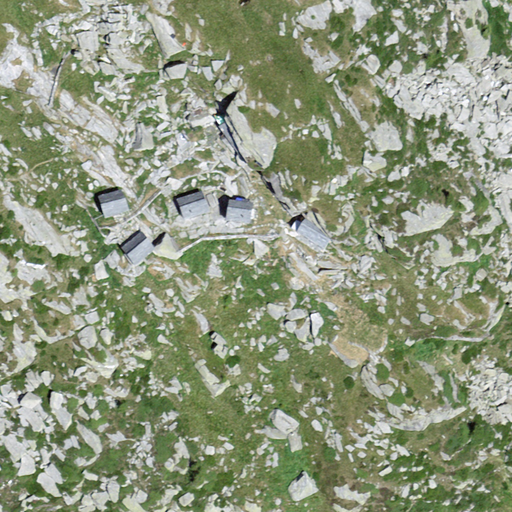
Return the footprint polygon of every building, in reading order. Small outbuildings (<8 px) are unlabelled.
[(128,212),(122,189),(97,197),(103,218),(128,212)] [(209,213),(202,191),(176,199),(183,221),(209,213)] [(252,203),(228,200),(225,221),(249,224),(252,203)] [(331,238),(304,219),(295,232),(322,251),(331,238)] [(154,250),(140,232),(120,247),(134,265),(154,250)]
